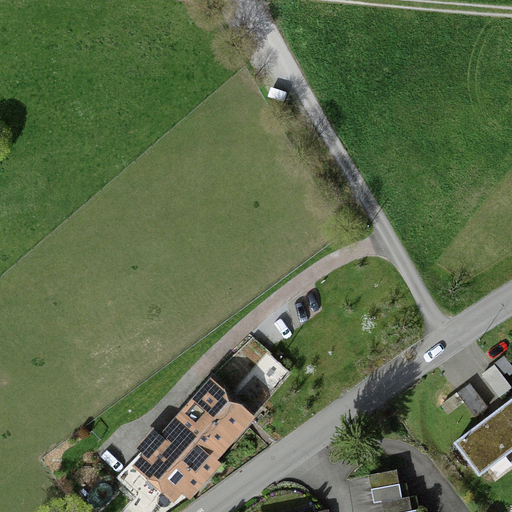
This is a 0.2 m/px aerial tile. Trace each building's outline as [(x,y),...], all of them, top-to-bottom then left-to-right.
[(511,365),(506,357),(483,373),(500,396),(511,388),(504,376),(511,369),(511,365)] [(135,474),(176,510),(184,502),(192,509),(225,472),(219,466),(256,424),(213,386),(163,442),(158,438),(143,454),(148,459),(135,474)] [(511,401),(500,411),(511,426),(511,401)] [(511,453),(511,426),(500,411),(460,442),(485,474),(511,453)] [(370,476),(372,488),(399,483),(396,471),(370,476)] [(406,482),(399,483),(372,488),(375,503),(382,501),(409,496),(406,482)] [(415,495),(409,496),(382,501),(384,511),(406,511),(418,510),(415,495)]
